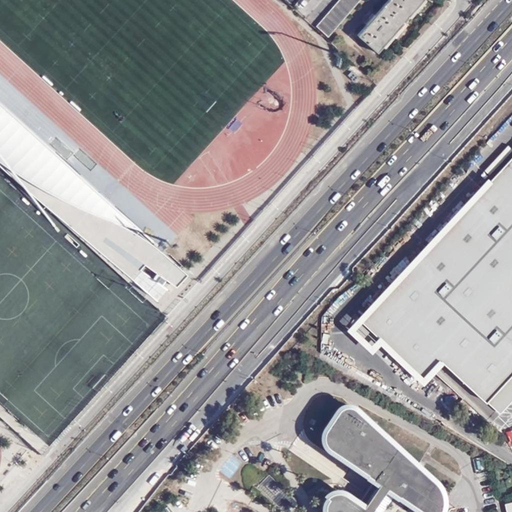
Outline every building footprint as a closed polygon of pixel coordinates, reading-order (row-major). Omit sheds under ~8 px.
[(357,0),(338,0),(316,26),(327,35),(357,0)] [(421,0),(386,0),(356,34),(376,52),(385,41),(386,42),(394,33),(393,32),(411,12),(412,13),(420,4),(419,2),(421,0)] [(0,105),(0,167),(153,305),(184,271),(0,105)] [(511,159),(419,259),(363,320),(366,322),(382,337),(427,379),(445,360),(490,402),(511,378),(511,159)] [(366,322),(358,332),(374,347),(382,337),(366,322)] [(511,378),(490,402),(502,413),(511,402),(511,378)] [(438,511),(448,499),(449,498),(449,497),(449,496),(450,495),(450,494),(449,493),(449,492),(449,490),(448,490),(448,489),(447,488),(380,426),(381,424),(368,418),(364,415),(366,413),(359,407),(357,406),(355,405),(352,404),(350,405),(347,405),(344,406),(342,408),(340,409),(327,428),(326,431),(326,434),(326,436),(326,439),(327,442),(329,444),(330,446),(332,447),(370,473),(369,473),(376,478),(361,501),(349,494),(348,496),(346,494),(343,494),(340,493),(338,494),(336,494),(334,495),(332,497),(330,498),(329,500),(329,502),(328,504),(328,506),(328,507),(328,509),(329,511),(438,511)] [(220,473),(232,477),(237,465),(226,460),(220,473)]
